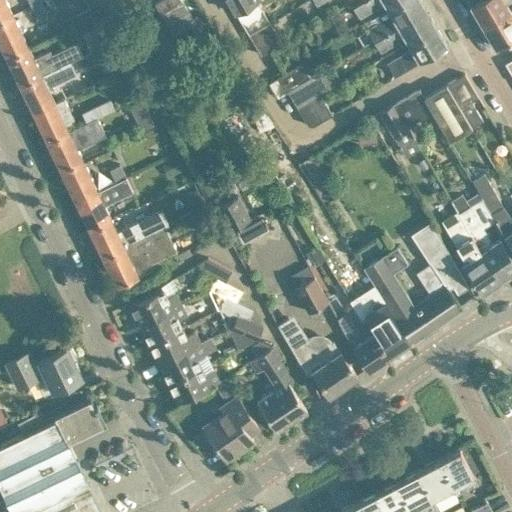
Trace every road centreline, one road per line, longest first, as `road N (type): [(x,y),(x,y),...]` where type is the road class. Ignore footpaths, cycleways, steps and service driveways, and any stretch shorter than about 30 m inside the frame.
road 1 (residential): [(196,511),(119,376),(0,126)]
road 2 (tertiary): [(443,348),(264,473)]
road 3 (residential): [(443,348),(511,479)]
road 4 (residential): [(445,0),(511,110)]
